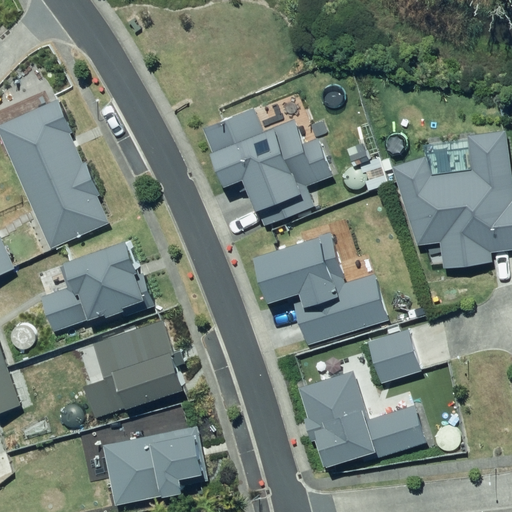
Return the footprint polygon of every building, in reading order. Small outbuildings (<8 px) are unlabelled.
[(71,124),(75,122),(64,95),(0,121),(0,122),(53,246),(112,221),(100,192),(104,190),(91,158),(86,160),(71,124)] [(228,176),(247,169),(268,222),(316,203),(308,181),(335,170),(320,132),(306,138),(295,112),(263,125),(253,101),(206,121),(228,176)] [(511,152),(508,123),(472,127),(476,158),(437,170),(431,149),(396,160),(421,241),(444,234),(448,262),(495,256),(494,247),(511,244),(511,152)] [(333,223),(263,245),(279,295),(305,287),(307,295),(296,299),(309,340),(387,315),(373,270),(350,277),(333,223)] [(0,226),(0,269),(15,264),(0,226)] [(412,325),(371,338),(384,380),(425,367),(412,325)] [(364,450),(367,459),(429,437),(411,389),(379,400),(362,351),(317,367),(319,376),(300,383),(314,422),(319,420),(334,461),(364,450)] [(0,413),(20,407),(7,367),(0,369),(0,413)] [(149,423),(104,432),(118,501),(188,487),(187,480),(207,477),(196,422),(151,431),(149,423)]
